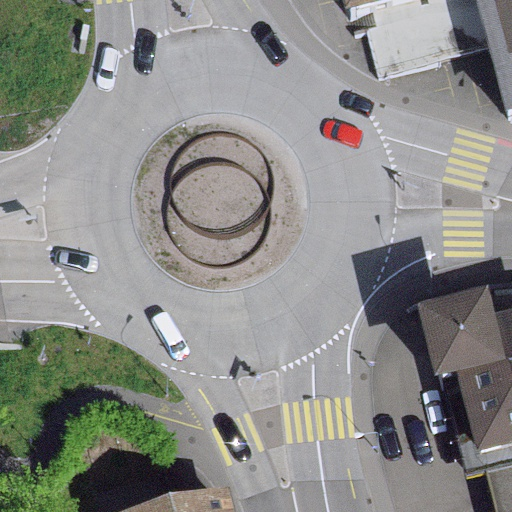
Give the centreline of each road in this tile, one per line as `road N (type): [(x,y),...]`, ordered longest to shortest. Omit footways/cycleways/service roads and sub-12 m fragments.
road 1 (primary): [(357,187),(343,147),(317,114),(281,91),(240,81),(198,84)]
road 2 (primary): [(101,232),(115,272),(141,305),(176,328),(217,339),(259,336)]
road 3 (primary): [(259,336),(296,321),(326,296),(358,226),(357,187)]
road 4 (primary): [(198,84),(162,99),(111,156),(101,232)]
road 5 (primary): [(304,511),(259,336)]
road 6 (residential): [(357,187),(511,206)]
